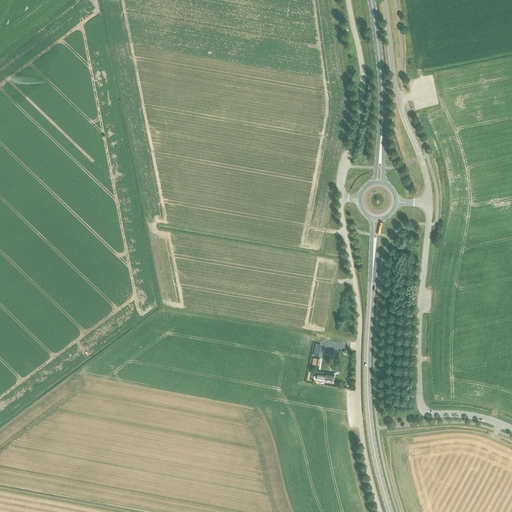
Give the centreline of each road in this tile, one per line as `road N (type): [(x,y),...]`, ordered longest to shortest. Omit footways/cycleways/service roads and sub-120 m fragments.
road 1 (unclassified): [(381,511),(358,404),(360,320),(342,197)]
road 2 (unclassified): [(511,429),(435,415),(421,404),(429,202)]
road 3 (primary): [(392,511),(367,384),(373,253)]
road 4 (tertiary): [(429,202),(397,97),(383,0)]
road 5 (unclassified): [(342,197),(362,96),(347,0)]
road 6 (primary): [(380,151),(371,0)]
